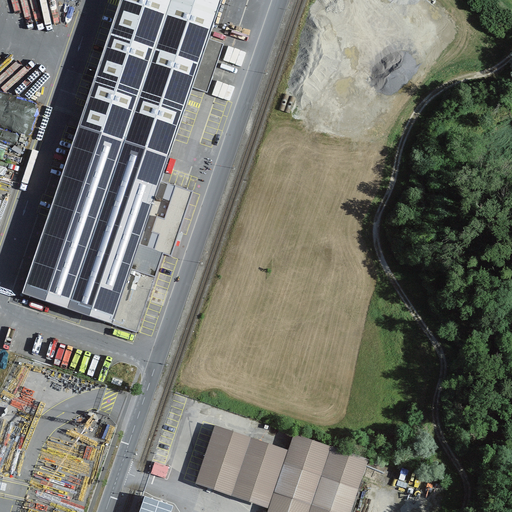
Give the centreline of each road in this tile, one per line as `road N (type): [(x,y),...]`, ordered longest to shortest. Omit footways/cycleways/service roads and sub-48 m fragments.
road 1 (track): [(465,511),(471,483),(436,416),(444,347),(382,257),(377,220),(420,106),(511,55)]
road 2 (unclassified): [(280,0),(107,511)]
road 3 (unknown): [(0,273),(68,73)]
road 4 (unknown): [(7,511),(29,448),(54,418),(93,405),(139,418)]
road 5 (unknown): [(159,356),(0,301)]
